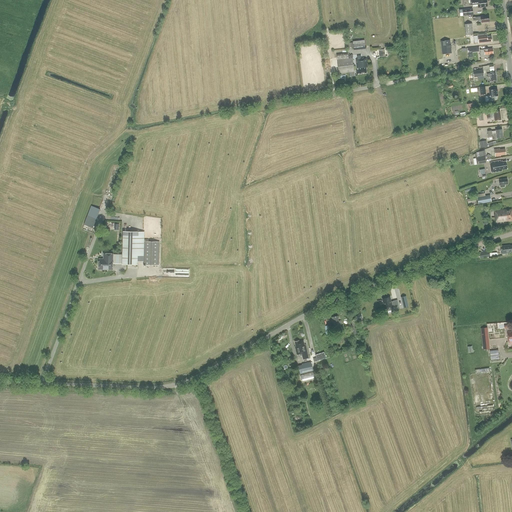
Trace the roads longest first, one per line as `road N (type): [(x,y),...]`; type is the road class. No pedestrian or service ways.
road 1 (tertiary): [(0,381),(182,382),(316,308),(511,234)]
road 2 (track): [(331,94),(509,62)]
